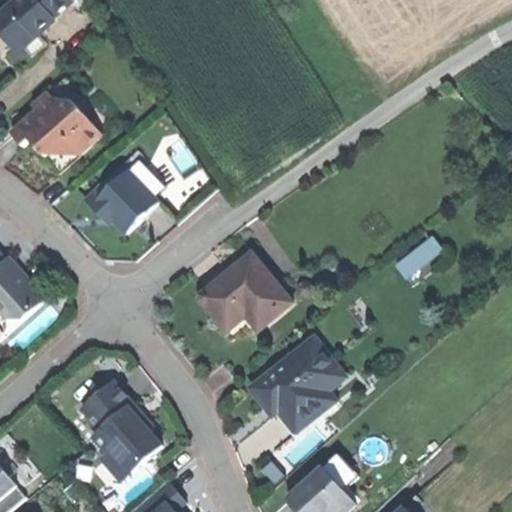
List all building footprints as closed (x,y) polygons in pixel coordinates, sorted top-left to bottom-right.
[(76,0),(20,0),(0,17),(0,26),(7,35),(17,47),(11,52),(20,63),(33,51),(27,43),(77,0),(76,0)] [(38,107),(42,111),(44,114),(61,100),(55,93),(38,107)] [(42,111),(17,133),(29,146),(37,140),(45,149),(53,159),(71,143),(83,157),(109,136),(80,101),(69,110),(61,100),(44,114),(42,111)] [(65,173),(83,157),(71,143),(53,159),(65,173)] [(109,183),(91,200),(108,218),(113,213),(120,221),(132,234),(165,204),(135,172),(116,190),(109,183)] [(115,226),(120,221),(113,213),(108,218),(111,221),(115,226)] [(412,278),(450,248),(438,233),(400,262),(412,278)] [(0,248),(0,307),(10,319),(21,310),(29,319),(49,302),(35,286),(38,283),(25,267),(17,269),(11,261),(0,248)] [(251,317),(262,332),(297,304),(257,255),(211,292),(204,294),(203,301),(208,307),(209,306),(219,318),(231,333),(251,317)] [(15,257),(11,261),(17,269),(25,267),(20,263),(15,257)] [(283,411),(301,433),(328,411),(315,394),(329,389),(346,375),(318,339),(278,371),(280,374),(273,379),(271,377),(256,389),(269,406),(277,416),(283,411)] [(118,381),(86,409),(105,432),(98,438),(113,456),(118,462),(122,458),(136,473),(167,446),(155,432),(134,409),(139,405),(118,381)] [(340,402),(329,389),(315,394),(328,411),(340,402)] [(148,416),(139,405),(134,409),(155,432),(159,429),(148,416)] [(0,503),(21,486),(14,477),(21,472),(5,452),(0,456),(0,503)] [(342,455),(327,469),(346,491),(361,477),(342,455)] [(125,483),(136,473),(122,458),(118,462),(113,456),(106,461),(125,483)] [(29,465),(21,472),(14,477),(21,486),(31,498),(46,486),(29,465)] [(327,469),(291,501),(300,511),(350,511),(359,505),(346,491),(327,469)] [(176,511),(186,502),(168,481),(131,511),(176,511)] [(0,511),(12,511),(31,498),(21,486),(0,503),(0,511)] [(432,511),(416,495),(404,507),(408,511),(432,511)]
